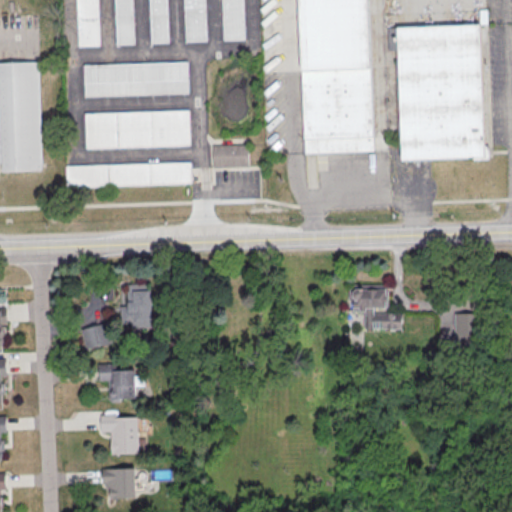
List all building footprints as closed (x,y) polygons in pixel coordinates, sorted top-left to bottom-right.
[(76,0),(100,0),(103,47),(79,48),(76,0)] [(115,0),(134,0),(136,44),(117,44),(115,0)] [(149,0),(170,0),(172,39),(151,40),(149,0)] [(184,0),(208,0),(210,40),(187,41),(184,0)] [(222,0),(245,0),(247,38),(224,40),(222,0)] [(374,0),(377,70),(381,152),(307,155),(300,0),(374,0)] [(456,6),(443,7),(444,18),(457,17),(456,6)] [(400,23),(384,24),(383,13),(399,13),(400,23)] [(485,25),(491,157),(406,161),(401,50),(388,51),(387,29),(485,25)] [(0,62),(40,61),(44,170),(0,171),(0,62)] [(189,61),(190,96),(85,101),(84,66),(189,61)] [(191,109),(192,146),(86,150),(85,113),(191,109)] [(215,146),(251,145),(251,167),(216,168),(215,146)] [(192,162),(193,183),(68,188),(68,166),(192,162)] [(127,285),(147,284),(147,292),(149,292),(150,322),(149,322),(149,328),(130,329),(129,324),(118,325),(117,306),(126,306),(125,291),(128,291),(127,285)] [(403,310),(388,310),(388,287),(352,286),(352,310),(363,311),(363,328),(403,328),(403,310)] [(455,312),(455,346),(479,346),(479,312),(455,312)] [(79,330),(105,324),(110,343),(84,350),(79,330)] [(96,365),(114,364),(114,370),(132,369),(134,399),(121,400),(119,402),(109,402),(107,399),(106,381),(97,382),(96,373),(96,365)] [(99,415),(99,423),(100,432),(109,431),(110,455),(137,454),(135,416),(115,417),(115,415),(99,415)] [(101,470),(134,469),(135,500),(108,500),(108,490),(104,490),(104,485),(101,485),(101,477),(101,470)]
